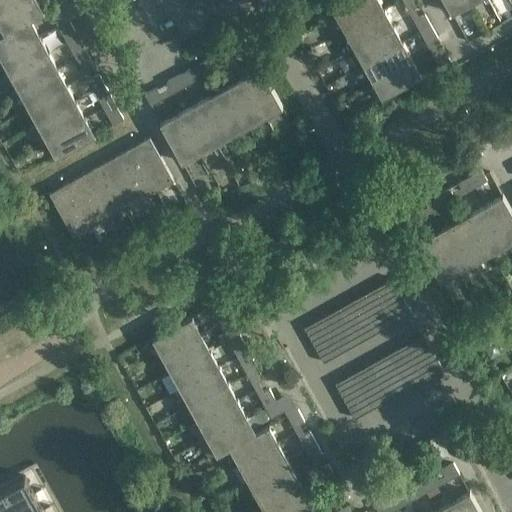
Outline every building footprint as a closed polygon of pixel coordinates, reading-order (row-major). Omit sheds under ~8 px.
[(0,0),(0,13),(24,0),(0,0)] [(32,19),(45,12),(44,11),(42,12),(35,0),(24,0),(0,13),(0,20),(6,32),(30,19),(30,20),(32,19)] [(330,0),(338,13),(362,0),(330,0)] [(347,30),(383,10),(377,0),(362,0),(338,13),(347,30)] [(420,5),(416,0),(403,0),(409,11),(420,5)] [(468,2),(466,0),(444,0),(452,13),(453,13),(452,11),(468,2)] [(69,19),(62,8),(52,14),(58,25),(69,19)] [(356,46),(392,26),(383,10),(347,30),(356,46)] [(431,26),(425,15),(414,20),(421,32),(431,26)] [(39,36),(30,20),(30,19),(6,32),(4,33),(0,35),(0,51),(3,56),(39,36)] [(75,31),(72,26),(69,19),(58,25),(65,37),(75,31)] [(365,63),(402,43),(392,26),(356,46),(365,63)] [(438,38),(431,26),(421,32),(427,44),(438,38)] [(12,73),(48,53),(39,36),(3,56),(12,73)] [(250,50),(244,39),(233,46),(239,56),(250,50)] [(87,52),(81,41),(70,47),(77,58),(87,52)] [(374,79),(411,59),(402,43),(365,63),(374,79)] [(450,59),(443,48),(433,53),(439,65),(450,59)] [(229,62),(226,56),(223,51),(211,57),(217,68),(229,62)] [(93,64),(87,52),(77,58),(83,70),(93,64)] [(21,89),(57,69),(48,53),(12,73),(21,89)] [(217,68),(211,57),(200,64),(206,74),(217,68)] [(382,98),(422,75),(421,74),(420,75),(411,59),(374,79),(383,95),(381,96),(382,98)] [(283,107),(261,67),(259,68),(260,69),(244,78),(264,115),(280,106),(281,107),(283,107)] [(30,106),(66,86),(57,69),(21,89),(30,106)] [(196,80),(193,75),(190,69),(178,76),(184,86),(196,80)] [(105,85),(99,74),(88,80),(95,91),(105,85)] [(184,86),(178,76),(167,82),(173,93),(184,86)] [(264,115),(244,78),(228,87),(248,124),(264,115)] [(112,97),(105,85),(95,91),(101,103),(112,97)] [(39,122),(75,102),(66,86),(30,106),(39,122)] [(248,124),(228,87),(211,97),(231,133),(248,124)] [(163,98),(160,93),(157,88),(145,94),(151,105),(163,98)] [(231,133),(211,97),(195,106),(215,142),(231,133)] [(48,139),(84,119),(75,102),(39,122),(48,139)] [(215,142),(195,106),(179,115),(199,151),(215,142)] [(124,119),(117,107),(107,113),(113,124),(124,119)] [(199,151),(179,115),(162,124),(161,122),(160,123),(182,162),(183,162),(182,160),(199,151)] [(56,157),(96,135),(95,134),(93,135),(84,119),(48,139),(57,155),(55,156),(56,157)] [(174,181),(158,152),(150,137),(149,138),(150,139),(117,157),(128,177),(145,168),(156,188),(172,180),(173,181),(174,181)] [(156,188),(145,168),(128,177),(117,157),(101,166),(123,207),(156,188)] [(123,207),(101,166),(84,175),(106,216),(123,207)] [(487,180),(484,175),(481,170),(470,176),(476,187),(487,180)] [(106,216),(84,175),(68,185),(90,225),(106,216)] [(476,187),(470,176),(458,182),(464,193),(476,187)] [(90,225),(68,185),(51,194),(50,192),(49,192),(73,236),(75,236),(74,234),(90,225)] [(454,198),(451,193),(448,188),(437,194),(443,205),(454,198)] [(443,205),(437,194),(425,201),(431,211),(443,205)] [(511,211),(503,194),(502,195),(502,197),(486,206),(506,242),(511,239),(511,211)] [(421,217),(418,211),(416,206),(404,213),(410,223),(421,217)] [(506,242),(486,206),(470,215),(490,251),(506,242)] [(490,251),(470,215),(453,224),(474,260),(490,251)] [(474,260),(453,224),(437,233),(457,269),(474,260)] [(371,251),(361,233),(350,239),(354,247),(360,257),(371,251)] [(457,269),(437,233),(421,242),(420,240),(419,241),(441,281),(442,280),(441,278),(457,269)] [(303,328),(322,362),(412,313),(392,278),(303,328)] [(227,313),(221,302),(221,301),(210,307),(217,319),(227,313)] [(164,354),(200,334),(191,318),(193,317),(193,316),(153,338),(153,339),(155,338),(164,354)] [(239,334),(233,323),(222,329),(229,340),(239,334)] [(173,371),(209,351),(200,334),(164,354),(173,371)] [(246,346),(239,334),(229,340),(235,352),(246,346)] [(335,384),(354,418),(443,369),(424,334),(335,384)] [(182,387),(219,367),(209,351),(173,371),(182,387)] [(257,367),(251,356),(241,361),(247,373),(257,367)] [(191,404),(228,384),(219,367),(182,387),(191,404)] [(264,379),(257,367),(247,373),(253,385),(264,379)] [(200,420),(237,400),(228,384),(191,404),(200,420)] [(276,400),(269,389),(259,394),(265,406),(276,400)] [(210,437),(246,417),(237,400),(200,420),(210,437)] [(282,412),(276,400),(265,406),(270,414),(271,417),(282,412)] [(304,421),(298,410),(287,415),(294,427),(304,421)] [(255,433),(246,417),(210,437),(218,452),(216,453),(217,455),(230,447),(230,448),(232,446),(255,433)] [(241,463),(278,443),(269,427),(270,426),(270,424),(257,432),(256,432),(255,433),(232,446),(241,463)] [(316,443),(310,431),(299,437),(306,449),(316,443)] [(250,479),(287,459),(278,443),(241,463),(250,479)] [(323,454),(316,443),(306,449),(312,460),(323,454)] [(259,496),(296,476),(287,459),(250,479),(259,496)] [(459,474),(454,463),(442,470),(448,480),(459,474)] [(334,476),(328,464),(318,470),(324,481),(334,476)] [(25,475),(0,488),(0,511),(34,492),(25,475)] [(438,486),(435,480),(432,475),(421,481),(426,492),(438,486)] [(268,511),(305,492),(296,476),(259,496),(268,511)] [(341,487),(334,476),(324,481),(330,493),(341,487)] [(426,492),(421,481),(409,488),(415,498),(426,492)] [(481,511),(470,491),(468,491),(469,493),(453,502),(458,511),(481,511)] [(34,492),(0,511),(37,511),(43,509),(34,492)] [(309,511),(316,508),(316,507),(314,508),(305,492),(268,511),(309,511)] [(405,504),(402,499),(399,493),(388,500),(393,510),(405,504)] [(393,510),(388,500),(376,506),(379,511),(390,511),(393,510)] [(458,511),(453,502),(437,511),(458,511)]
